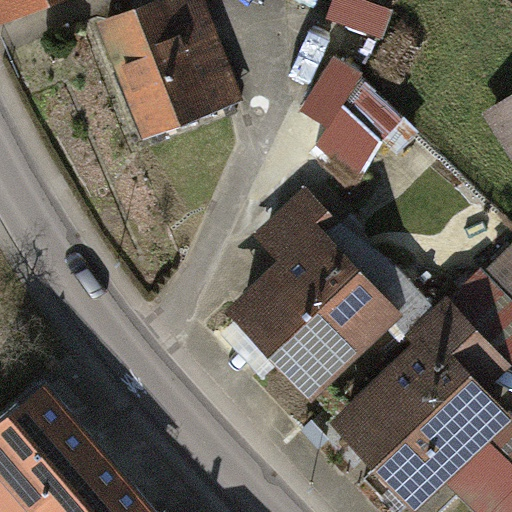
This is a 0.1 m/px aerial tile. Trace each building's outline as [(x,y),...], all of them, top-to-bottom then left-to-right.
[(5,0),(12,18),(65,0),(5,0)] [(212,0),(163,0),(111,21),(156,136),(251,99),(212,0)] [(389,36),(397,10),(364,0),(339,0),(334,19),(389,36)] [(358,175),(413,116),(344,53),(300,101),(331,129),(321,141),(358,175)] [(511,98),(492,112),(511,143),(511,98)] [(346,215),(314,182),(264,229),(292,259),(244,305),(331,394),(419,309),(337,224),(346,215)] [(429,345),(355,413),(434,499),(511,427),(511,387),(504,379),(511,371),(511,289),(491,267),(418,333),(429,345)] [(171,511),(66,380),(0,432),(0,497),(11,511),(171,511)]
